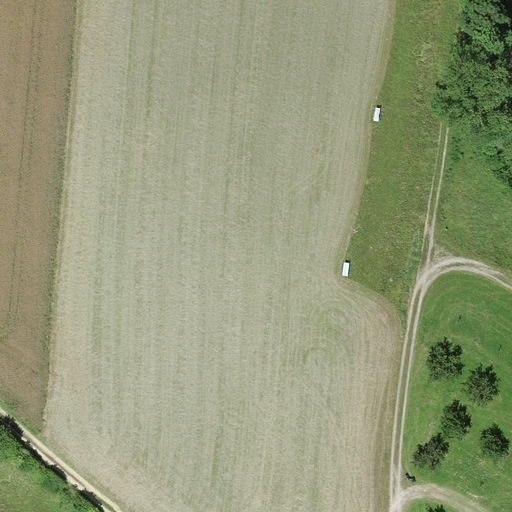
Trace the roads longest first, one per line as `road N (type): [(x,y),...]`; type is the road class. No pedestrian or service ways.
road 1 (track): [(395,511),(416,321),(478,0)]
road 2 (track): [(116,511),(0,415)]
